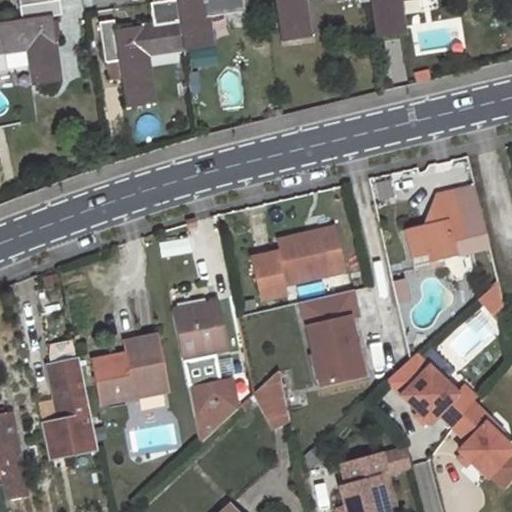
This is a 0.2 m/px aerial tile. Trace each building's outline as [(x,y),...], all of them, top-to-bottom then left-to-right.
[(154,0),(156,3),(174,1),(180,45),(181,52),(205,48),(203,33),(207,33),(202,0),(154,0)] [(303,38),(300,24),(304,24),(300,0),(272,0),(278,41),(303,38)] [(367,0),(374,38),(397,34),(395,21),(398,20),(395,0),(367,0)] [(24,6),(17,7),(20,21),(0,23),(0,52),(29,48),(35,86),(58,82),(52,45),(48,18),(57,16),(55,1),(46,3),(24,6)] [(147,105),(145,90),(149,90),(143,51),(180,45),(174,1),(156,3),(153,4),(155,26),(131,29),(112,32),(111,23),(96,25),(102,62),(116,60),(124,109),(147,105)] [(421,224),(403,228),(413,266),(457,256),(455,249),(468,247),(454,188),(435,192),(429,206),(421,224)] [(280,251),(252,258),(262,301),(286,296),(283,285),(343,271),(333,227),(296,235),(277,239),(280,251)] [(350,289),(322,296),(327,321),(306,326),(319,384),(362,374),(354,341),(349,316),(356,315),(350,289)] [(172,309),(182,357),(226,348),(218,300),(197,304),(172,309)] [(138,339),(125,342),(127,353),(158,347),(155,336),(138,339)] [(158,347),(127,353),(136,396),(166,390),(158,347)] [(474,398),(478,393),(465,382),(458,389),(416,352),(408,359),(387,379),(422,409),(429,416),(433,419),(441,411),(453,421),(474,398)] [(106,357),(92,360),(101,402),(136,396),(127,353),(106,357)] [(41,425),(48,458),(96,447),(78,360),(59,364),(48,366),(52,387),(59,386),(65,419),(59,421),(41,425)] [(277,370),(252,393),(271,429),(288,421),(277,370)] [(199,442),(235,409),(227,397),(220,385),(189,391),(199,442)] [(52,387),(59,421),(65,419),(59,386),(52,387)] [(477,400),(474,398),(453,421),(456,424),(477,400)] [(481,403),(477,400),(456,424),(460,427),(481,403)] [(481,403),(460,427),(472,438),(463,447),(467,450),(474,456),(492,472),(497,467),(511,449),(511,438),(502,430),(489,419),(493,414),(481,403)] [(422,409),(417,414),(421,417),(425,420),(429,416),(422,409)] [(0,476),(1,476),(5,499),(27,494),(10,413),(0,414),(0,476)] [(506,425),(493,414),(489,419),(502,430),(506,425)] [(387,470),(410,464),(405,447),(381,453),(387,470)] [(511,449),(497,467),(510,479),(511,477),(511,449)] [(474,456),(467,450),(463,455),(467,457),(471,461),(474,456)] [(381,453),(381,451),(340,463),(346,483),(340,485),(345,505),(347,511),(389,511),(388,509),(379,475),(387,473),(387,470),(381,453)] [(396,506),(387,473),(379,475),(388,509),(396,506)]
